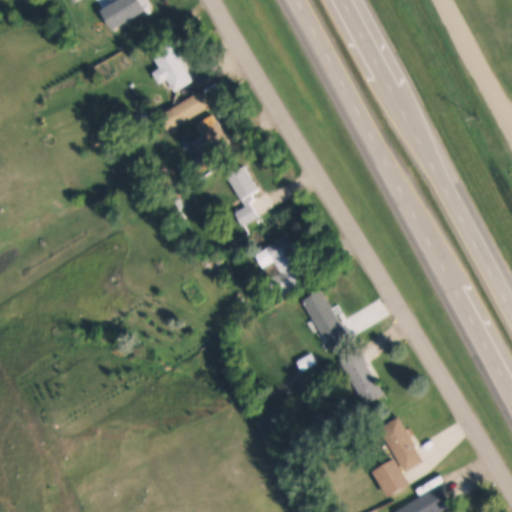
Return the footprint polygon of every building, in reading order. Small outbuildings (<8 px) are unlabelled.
[(103,9),(114,2),(112,0),(143,0),(148,8),(142,12),(147,20),(132,29),(127,21),(115,28),(103,9)] [(162,68),(154,54),(173,43),(196,80),(176,91),(168,79),(161,83),(154,72),(162,68)] [(161,115),(202,90),(211,106),(170,131),(161,115)] [(198,124),(215,114),(228,136),(212,146),(198,124)] [(198,157),(210,150),(217,162),(206,169),(198,157)] [(261,190),(254,195),(257,201),(253,204),(261,217),(244,227),(236,214),(247,207),(229,176),(246,166),(261,190)] [(267,249),(289,235),(305,260),(300,263),(311,282),(279,302),(267,282),(273,279),(267,270),(277,264),(267,249)] [(308,323),(316,319),(305,301),(323,291),(352,339),(335,350),(322,329),(314,333),(308,323)] [(299,361),(313,352),(319,362),(305,371),(299,361)] [(342,363),(361,352),(386,394),(368,405),(342,363)] [(400,417),(416,444),(415,445),(425,461),(408,472),(381,428),(400,417)] [(375,472),(396,459),(412,485),(390,498),(375,472)] [(397,511),(440,485),(452,505),(442,511),(450,511),(455,509),(456,511),(397,511)]
